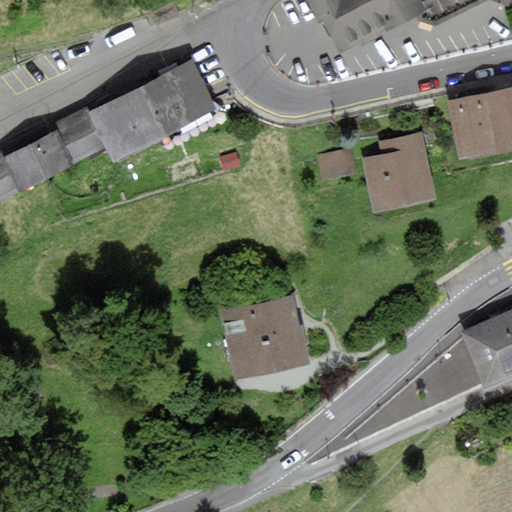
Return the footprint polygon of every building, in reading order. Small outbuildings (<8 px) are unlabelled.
[(311,0),(338,51),(417,12),(421,21),(436,23),(482,0),(311,0)] [(214,106),(192,63),(95,110),(89,113),(86,108),(58,122),(76,157),(107,141),(114,155),(214,106)] [(511,89),(452,101),(463,157),(511,147),(511,89)] [(54,132),(9,155),(3,158),(0,152),(0,196),(70,161),(54,132)] [(367,158),(377,206),(432,194),(419,133),(380,142),(382,155),(367,158)] [(348,149),(320,156),(325,177),(353,169),(348,149)] [(226,308),(240,372),(308,359),(295,294),(226,308)] [(511,312),(465,332),(486,381),(511,369),(511,312)]
